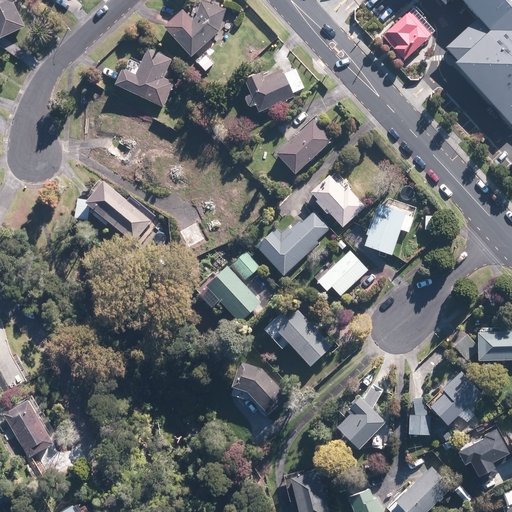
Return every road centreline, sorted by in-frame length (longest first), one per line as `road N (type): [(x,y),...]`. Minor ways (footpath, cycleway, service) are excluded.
road 1 (tertiary): [(503,231),(290,0)]
road 2 (residential): [(35,155),(39,93),(56,63),(126,0)]
road 3 (residential): [(396,329),(503,231)]
